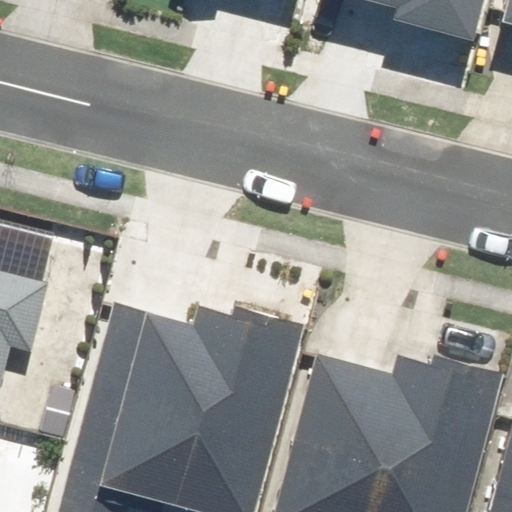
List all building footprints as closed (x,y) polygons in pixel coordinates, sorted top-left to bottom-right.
[(511,0),(496,0),(491,22),(511,26),(511,0)] [(44,283),(0,270),(0,397),(11,401),(44,283)] [(47,511),(242,511),(294,327),(183,296),(177,317),(107,298),(47,511)] [(450,511),(487,379),(386,351),(381,369),(300,347),(254,511),(450,511)] [(511,511),(511,402),(503,400),(472,511),(511,511)]
